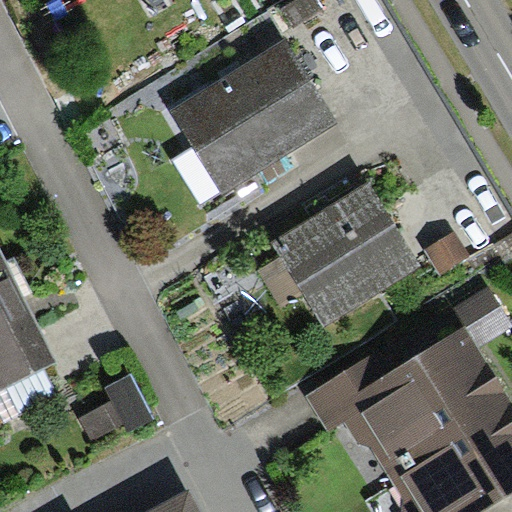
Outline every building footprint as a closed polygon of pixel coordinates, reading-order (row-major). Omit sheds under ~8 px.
[(286,41),(172,114),(223,194),(337,121),(286,41)] [(371,187),(281,240),(331,326),(422,274),(371,187)] [(0,251),(0,391),(57,362),(0,251)] [(511,326),(486,285),(450,307),(478,351),(511,329),(511,326)] [(450,307),(311,397),(332,429),(345,419),(363,446),(374,450),(403,495),(402,511),(483,511),(511,493),(511,404),(478,351),(450,307)] [(135,372),(102,388),(128,436),(160,420),(135,372)] [(194,511),(186,497),(158,511),(194,511)]
